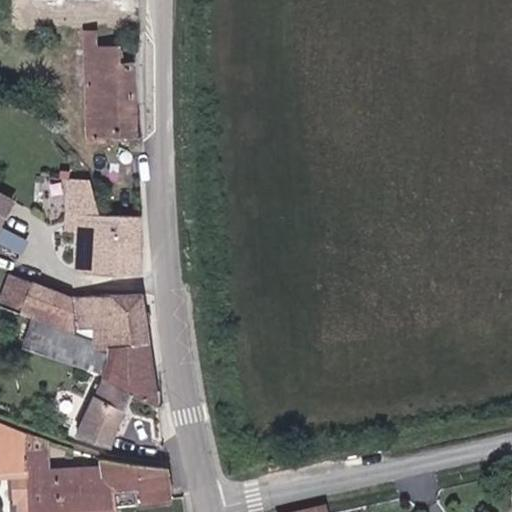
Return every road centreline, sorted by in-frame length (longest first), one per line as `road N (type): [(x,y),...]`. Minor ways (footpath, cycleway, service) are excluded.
road 1 (tertiary): [(168,0),(166,105),(180,299),(213,508)]
road 2 (residential): [(213,508),(511,445)]
